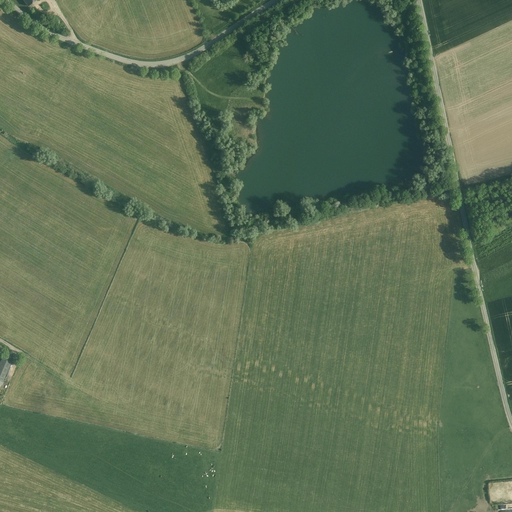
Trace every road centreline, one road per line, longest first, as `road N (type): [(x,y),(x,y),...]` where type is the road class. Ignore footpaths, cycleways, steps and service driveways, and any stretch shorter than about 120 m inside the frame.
road 1 (unclassified): [(511,422),(419,0)]
road 2 (unclassified): [(275,0),(198,51),(159,64),(74,43),(3,0)]
